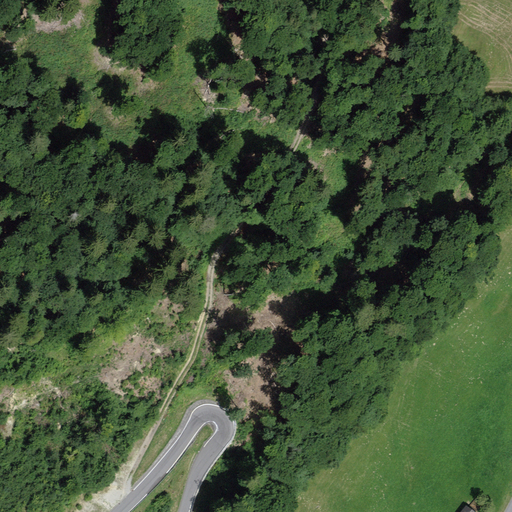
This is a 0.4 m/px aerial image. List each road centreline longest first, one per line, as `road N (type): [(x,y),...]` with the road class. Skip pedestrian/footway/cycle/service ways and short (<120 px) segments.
road 1 (track): [(126,504),(122,481),(132,453),(193,351),(216,255),(295,144),(319,85),(323,0)]
road 2 (residential): [(119,511),(193,424),(214,413),(223,418),(224,435),(201,464),(184,511)]
